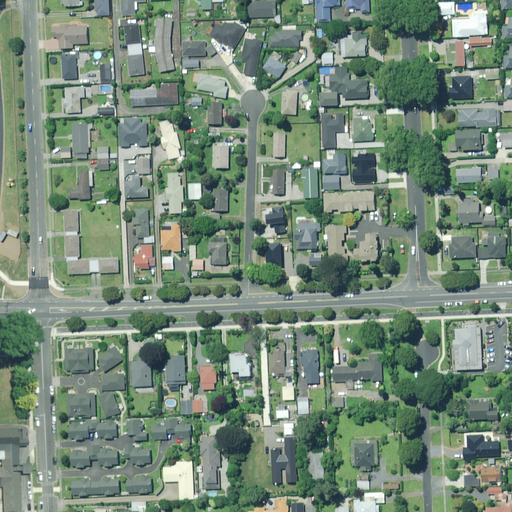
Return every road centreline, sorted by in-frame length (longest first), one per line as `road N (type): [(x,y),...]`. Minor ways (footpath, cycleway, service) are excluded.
road 1 (residential): [(42,309),(29,0)]
road 2 (residential): [(408,0),(421,296)]
road 3 (secondary): [(248,304),(42,309)]
road 4 (residential): [(253,101),(248,304)]
road 5 (residential): [(424,341),(428,511)]
road 6 (residential): [(47,474),(42,309)]
road 7 (residential): [(47,474),(152,468),(167,445)]
road 8 (secondary): [(379,298),(248,304)]
